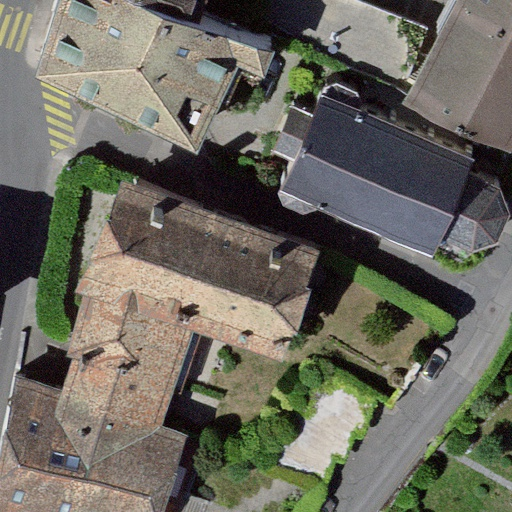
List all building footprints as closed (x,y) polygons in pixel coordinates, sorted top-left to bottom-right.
[(204,1),(201,0),(54,0),(36,62),(199,138),(243,49),(268,63),(279,35),(204,1)] [(511,0),(456,0),(409,89),(511,133),(511,0)] [(309,118),(292,110),(282,132),(273,153),(290,161),(277,188),(435,260),(445,237),(475,251),(498,242),(511,213),(503,190),(472,177),(479,161),(322,90),(309,118)] [(89,285),(206,325),(285,351),(321,241),(124,167),(76,280),(89,285)] [(65,386),(167,421),(206,325),(89,285),(71,350),(78,351),(65,386)] [(166,511),(197,435),(167,421),(65,386),(20,371),(0,461),(0,511),(166,511)]
